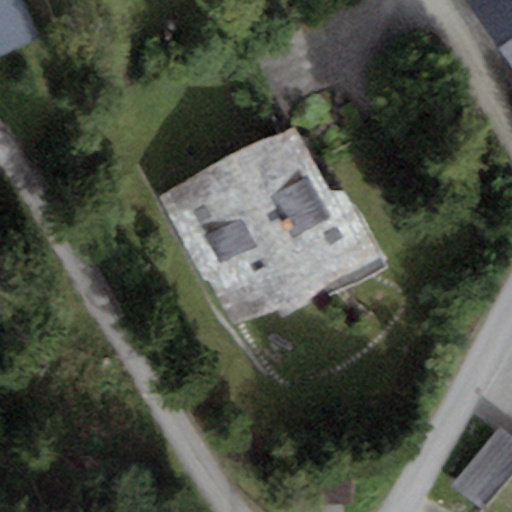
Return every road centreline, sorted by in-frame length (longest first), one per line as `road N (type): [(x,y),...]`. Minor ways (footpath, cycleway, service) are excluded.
road 1 (residential): [(233,511),(0,190)]
road 2 (residential): [(511,310),(393,511)]
